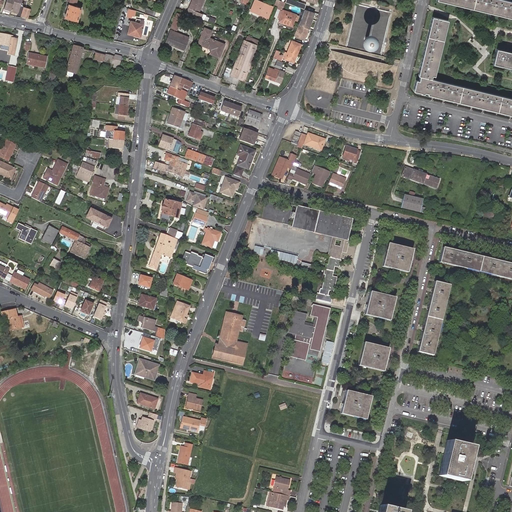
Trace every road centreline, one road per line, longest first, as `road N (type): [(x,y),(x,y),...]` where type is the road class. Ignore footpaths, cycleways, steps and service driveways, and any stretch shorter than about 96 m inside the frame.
road 1 (residential): [(159,462),(179,370),(255,182)]
road 2 (residential): [(117,340),(151,60)]
road 3 (residential): [(372,211),(318,434)]
road 4 (residential): [(318,434),(377,446),(400,365)]
road 5 (residential): [(422,0),(390,140)]
road 6 (residential): [(151,60),(285,111)]
road 7 (residential): [(400,365),(433,227)]
road 8 (residential): [(159,462),(132,449),(117,386),(117,340)]
road 9 (residential): [(390,140),(511,161)]
road 10 (residential): [(372,211),(255,182)]
